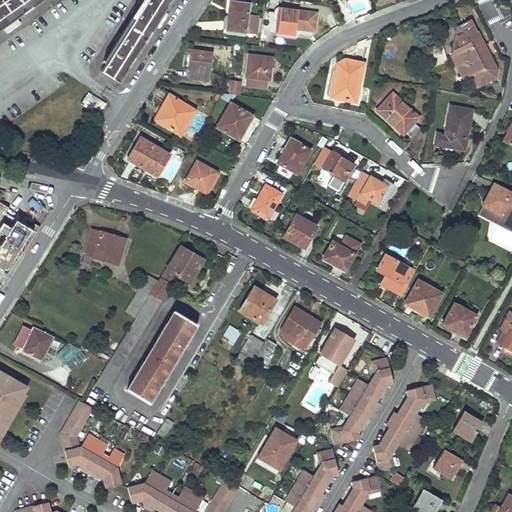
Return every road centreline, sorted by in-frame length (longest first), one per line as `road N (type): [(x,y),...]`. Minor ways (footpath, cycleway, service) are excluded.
road 1 (residential): [(284,104),(360,122),(416,173),(443,183),(474,165),(511,69)]
road 2 (tertiary): [(214,227),(423,343)]
road 3 (residential): [(192,0),(79,182)]
road 4 (residential): [(423,343),(323,511)]
road 5 (residential): [(284,104),(304,69),(338,38),(437,0)]
road 6 (unclassified): [(79,182),(0,308)]
road 7 (tertiary): [(79,182),(214,227)]
road 8 (residential): [(214,227),(284,104)]
road 9 (unknown): [(11,511),(77,402)]
road 10 (residential): [(464,511),(511,397)]
road 11 (residential): [(105,511),(0,450)]
